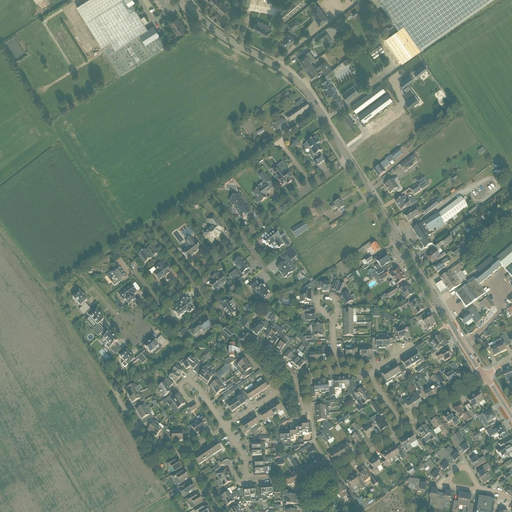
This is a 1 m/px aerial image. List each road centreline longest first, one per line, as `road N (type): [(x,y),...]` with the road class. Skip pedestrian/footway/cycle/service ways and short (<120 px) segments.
road 1 (track): [(307,122),(46,288),(0,231)]
road 2 (tertiary): [(348,159),(300,85),(182,0)]
road 3 (tertiary): [(466,348),(348,159)]
road 4 (track): [(46,288),(113,398)]
